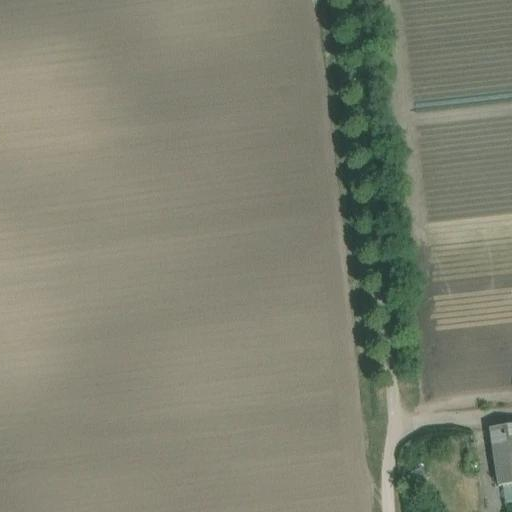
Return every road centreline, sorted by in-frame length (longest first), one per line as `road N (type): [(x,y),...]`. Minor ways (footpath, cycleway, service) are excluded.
road 1 (unclassified): [(375,511),(385,367),(350,0)]
road 2 (unknown): [(383,414),(412,384),(511,381)]
